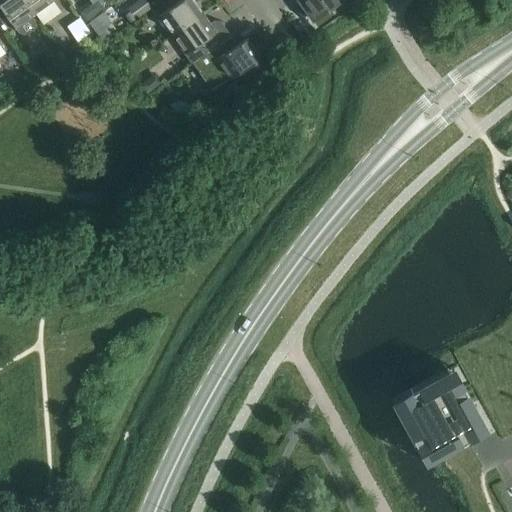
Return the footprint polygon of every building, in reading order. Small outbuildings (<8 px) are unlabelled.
[(33,14),(23,0),(0,0),(0,20),(6,16),(18,32),(23,34),(26,34),(34,29),(35,26),(35,20),(31,15),(33,14)] [(23,0),(33,14),(52,0),(51,0),(23,0)] [(132,0),(118,0),(115,3),(124,13),(136,3),(132,0)] [(171,34),(202,12),(195,2),(197,0),(168,0),(172,5),(158,16),(171,34)] [(298,0),(312,20),(340,0),(298,0)] [(61,8),(44,22),(51,32),(68,18),(61,8)] [(92,25),(110,16),(106,8),(88,17),(92,25)] [(171,34),(191,63),(230,35),(221,21),(213,20),(210,23),(202,12),(171,34)] [(76,42),(90,33),(85,26),(72,35),(76,42)] [(230,35),(191,63),(212,91),(268,51),(265,47),(257,45),(254,48),(246,37),(237,44),(230,35)] [(0,52),(0,70),(14,59),(6,48),(0,52)] [(452,367),(391,401),(425,462),(486,428),(452,367)]
